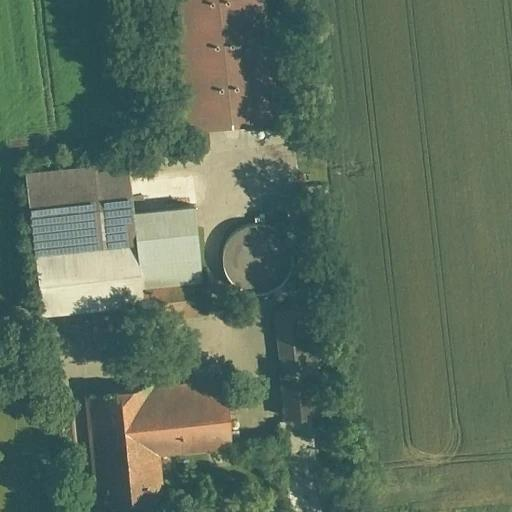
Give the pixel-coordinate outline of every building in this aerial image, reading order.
[(180,0),(193,130),(279,121),(267,0),(180,0)] [(25,170),(42,317),(145,306),(143,292),(134,212),(128,159),(25,170)] [(195,205),(134,212),(143,292),(204,285),(195,205)] [(236,285),(280,282),(279,266),(291,265),(288,228),(232,232),(236,285)] [(323,308),(278,313),(288,414),(332,410),(323,308)] [(156,388),(164,464),(234,456),(225,380),(156,388)] [(79,396),(91,511),(100,511),(169,505),(164,464),(156,388),(79,396)] [(326,511),(315,416),(283,420),(294,511),(326,511)]
